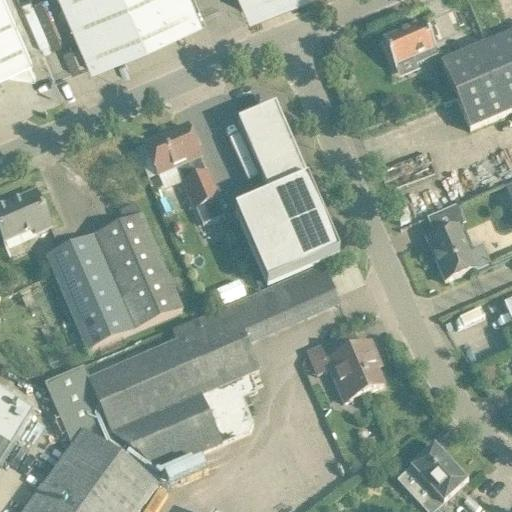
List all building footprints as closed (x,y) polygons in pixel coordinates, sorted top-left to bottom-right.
[(31,59),(30,58),(4,0),(0,0),(0,72),(8,69),(11,75),(33,78),(34,77),(27,61),(31,59)] [(54,27),(43,0),(20,0),(34,35),(54,27)] [(62,0),(91,67),(201,19),(192,0),(62,0)] [(242,0),(249,15),(284,0),(242,0)] [(438,58),(424,26),(383,43),(394,69),(411,62),(414,69),(438,58)] [(52,33),(41,38),(57,75),(68,70),(52,33)] [(498,77),(454,97),(470,135),(511,116),(511,36),(485,48),(498,77)] [(441,67),(454,97),(498,77),(485,48),(441,67)] [(270,200),(235,215),(267,291),(340,260),(276,111),(238,127),(270,200)] [(187,129),(145,148),(145,149),(158,179),(159,179),(178,171),(184,184),(184,186),(183,186),(195,213),(196,212),(204,228),(225,218),(218,202),(220,201),(208,175),(207,176),(200,161),(201,160),(187,129)] [(51,231),(37,199),(11,211),(9,206),(0,209),(0,236),(4,246),(33,234),(35,238),(51,231)] [(437,238),(426,243),(444,285),(491,265),(481,244),(470,248),(461,226),(467,223),(459,203),(425,218),(427,222),(429,221),(429,223),(430,222),(437,238)] [(124,227),(61,255),(47,261),(89,355),(181,313),(135,207),(119,215),(124,227)] [(259,375),(230,310),(172,336),(176,346),(88,385),(82,372),(45,388),(69,442),(81,425),(152,477),(154,474),(157,477),(251,436),(254,427),(242,402),(257,395),(250,379),(259,375)] [(335,361),(329,346),(307,356),(317,379),(330,373),(335,386),(340,383),(349,404),(383,389),(371,361),(376,359),(370,346),(335,361)] [(0,470),(34,417),(0,395),(0,470)] [(27,511),(141,511),(158,490),(147,483),(152,477),(81,425),(69,442),(72,450),(27,511)] [(435,511),(439,511),(465,488),(468,486),(437,452),(434,449),(410,472),(398,483),(422,509),(428,504),(435,511)]
